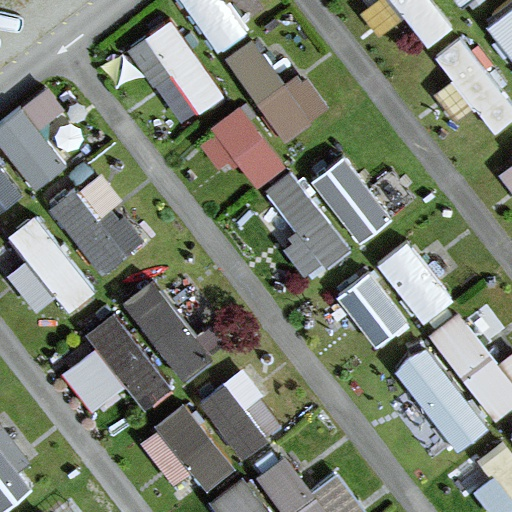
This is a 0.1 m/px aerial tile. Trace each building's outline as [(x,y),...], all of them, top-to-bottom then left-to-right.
[(128,31),(183,108),(227,77),(172,0),(128,31)] [(197,0),(221,33),(267,0),(197,0)] [(443,0),(406,0),(425,34),(453,18),(443,0)] [(511,0),(501,0),(493,6),(511,31),(511,0)] [(334,89),(306,51),(290,63),(256,17),(228,38),(291,121),(334,89)] [(511,78),(467,20),(440,40),(500,118),(511,109),(511,78)] [(42,106),(65,92),(53,71),(0,103),(0,117),(34,172),(69,150),(42,106)] [(211,113),(255,174),(290,148),(246,87),(211,113)] [(295,155),(249,191),(310,269),(398,201),(348,137),(306,169),(295,155)] [(0,199),(29,175),(0,141),(0,199)] [(117,184),(103,197),(78,169),(51,193),(111,260),(152,223),(117,184)] [(40,195),(13,214),(72,297),(99,278),(40,195)] [(385,252),(423,301),(476,259),(438,210),(385,252)] [(98,328),(66,353),(97,392),(131,365),(150,388),(233,322),(176,251),(90,319),(98,328)] [(378,331),(414,304),(376,253),(341,279),(378,331)] [(498,399),(511,387),(511,321),(485,287),(438,324),(498,399)] [(464,435),(493,411),(426,328),(396,352),(464,435)] [(221,360),(153,423),(205,480),(274,416),(221,360)] [(0,498),(45,463),(0,406),(0,498)] [(347,511),(368,496),(336,456),(316,472),(283,431),(217,483),(240,511),(347,511)] [(69,511),(60,494),(23,511),(69,511)]
